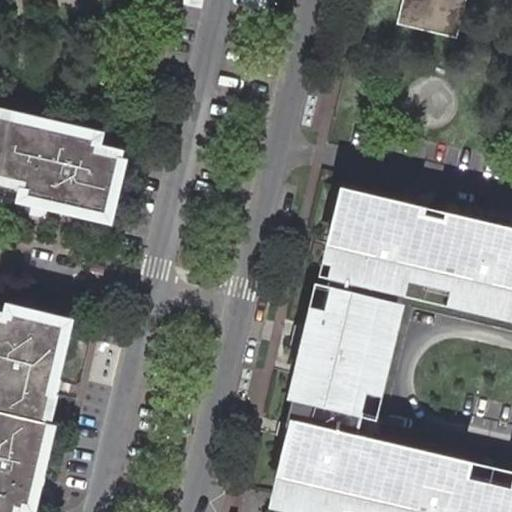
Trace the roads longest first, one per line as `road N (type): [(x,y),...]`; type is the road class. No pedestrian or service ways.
road 1 (residential): [(237,309),(311,0)]
road 2 (residential): [(220,0),(152,288)]
road 3 (residential): [(152,288),(102,496)]
road 4 (residential): [(189,511),(237,309)]
road 5 (residential): [(152,288),(0,252)]
